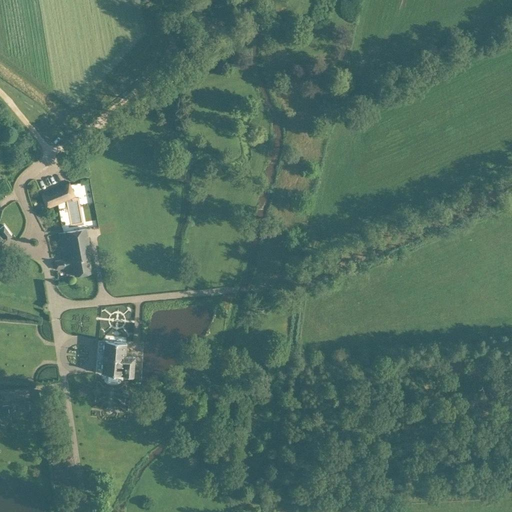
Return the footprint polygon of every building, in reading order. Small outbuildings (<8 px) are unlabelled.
[(41,193),(47,208),(74,196),(68,181),(41,193)] [(0,243),(11,235),(4,225),(0,227),(0,243)] [(54,261),(56,269),(73,266),(75,276),(92,273),(90,259),(92,258),(86,228),(58,233),(61,248),(62,248),(62,250),(61,250),(63,259),(54,261)] [(102,374),(133,377),(135,357),(126,356),(127,343),(105,341),(102,374)] [(16,412),(16,415),(28,413),(28,410),(32,410),(31,401),(10,404),(12,412),(16,412)]
